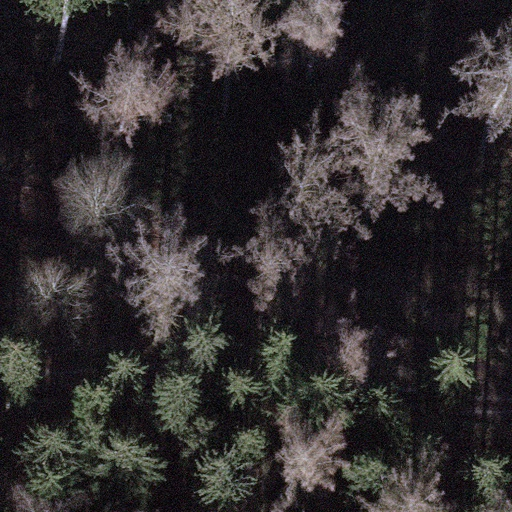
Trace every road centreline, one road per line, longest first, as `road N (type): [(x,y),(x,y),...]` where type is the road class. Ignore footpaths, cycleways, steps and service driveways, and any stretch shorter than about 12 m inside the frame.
road 1 (track): [(511,407),(406,346),(117,235),(0,203)]
road 2 (track): [(511,414),(279,378),(55,376),(0,386)]
